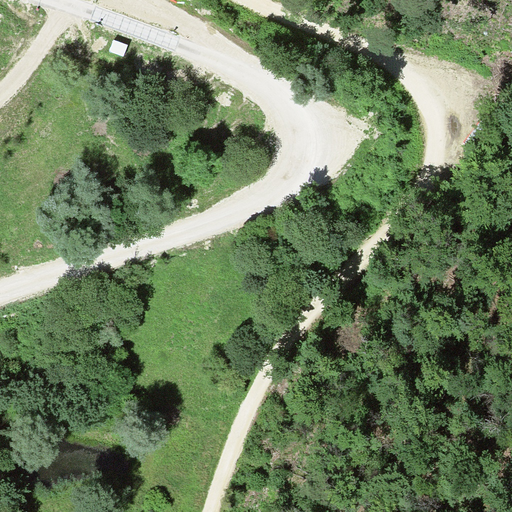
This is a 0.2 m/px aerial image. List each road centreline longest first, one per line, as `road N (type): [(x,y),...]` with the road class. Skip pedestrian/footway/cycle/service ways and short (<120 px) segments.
road 1 (track): [(210,511),(268,354),(430,170),(438,120),(422,88),(396,63),(253,0)]
road 2 (track): [(56,0),(258,81),(280,102),(293,152),(279,172),(217,206),(0,289)]
